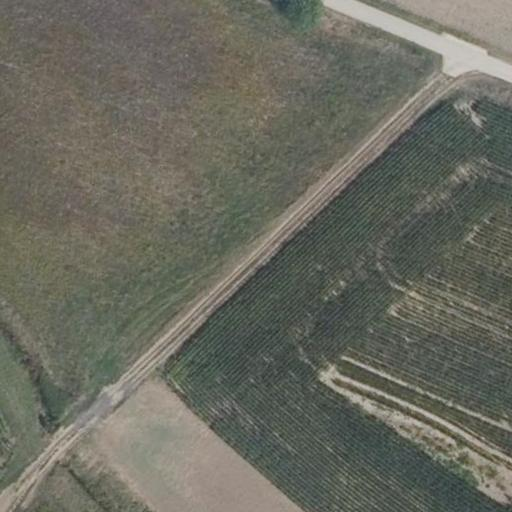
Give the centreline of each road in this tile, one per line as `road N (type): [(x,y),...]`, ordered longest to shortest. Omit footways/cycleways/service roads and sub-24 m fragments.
road 1 (track): [(465,55),(42,460),(2,511)]
road 2 (track): [(330,0),(511,74)]
